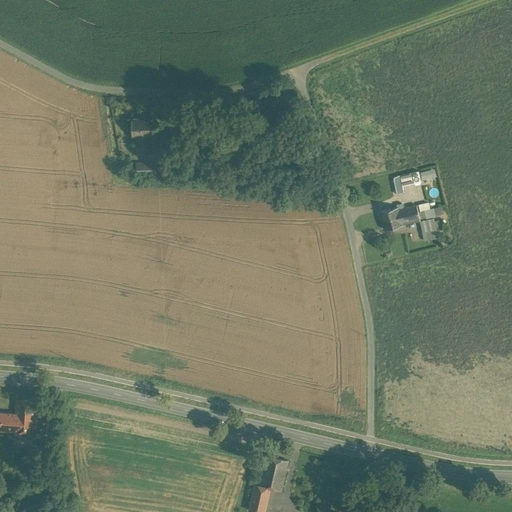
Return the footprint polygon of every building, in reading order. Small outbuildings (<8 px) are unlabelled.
[(150,117),(132,117),(132,118),(129,118),(129,126),(132,126),(133,135),(138,135),(149,135),(151,135),(150,117)] [(149,135),(138,135),(139,153),(150,153),(149,135)] [(149,162),(137,162),(137,173),(150,173),(149,162)] [(422,178),(438,174),(436,167),(420,170),(422,178)] [(420,169),(412,171),(414,181),(422,179),(420,169)] [(402,183),(414,181),(412,171),(400,173),(401,177),(402,183)] [(401,177),(394,179),(398,193),(404,192),(402,183),(401,177)] [(429,200),(419,203),(420,210),(431,208),(429,200)] [(399,206),(381,210),(383,219),(418,211),(417,204),(399,209),(399,206)] [(442,206),(434,208),(436,215),(444,213),(442,206)] [(434,208),(425,210),(426,216),(436,215),(434,208)] [(418,211),(383,219),(385,228),(403,224),(402,222),(420,218),(420,217),(418,212),(418,211)] [(437,218),(420,220),(421,226),(422,226),(423,230),(432,229),(431,223),(435,222),(438,222),(437,218)] [(432,229),(423,230),(425,240),(439,238),(435,222),(431,223),(432,229)] [(37,400),(17,399),(16,412),(15,430),(35,432),(37,400)] [(16,412),(0,411),(0,429),(15,430),(16,412)] [(41,449),(26,447),(24,462),(39,463),(41,449)] [(289,460),(267,455),(260,485),(270,487),(282,490),(289,460)] [(264,511),(270,487),(260,485),(256,484),(250,509),(262,511),(264,511)] [(334,499),(331,509),(342,511),(346,511),(348,503),(334,499)]
